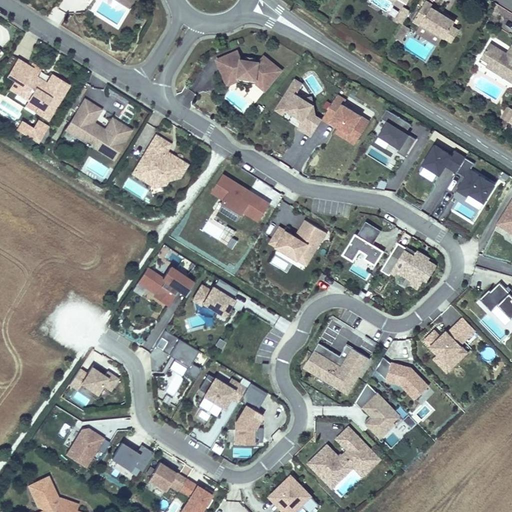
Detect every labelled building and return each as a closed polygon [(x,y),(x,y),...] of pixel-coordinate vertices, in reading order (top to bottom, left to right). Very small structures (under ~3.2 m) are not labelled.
[(443,34),(450,23),(453,18),(430,4),(431,1),(428,0),(422,0),(411,17),(419,23),(420,20),(443,34)] [(392,16),(400,20),(408,7),(400,2),(392,16)] [(398,38),(407,24),(400,20),(391,34),(398,38)] [(457,28),(450,23),(443,34),(450,38),(457,28)] [(511,50),(510,53),(504,50),(488,39),(480,52),(495,61),(492,66),(511,78),(511,50)] [(267,82),(277,68),(258,55),(253,61),(237,57),(233,48),(212,57),(217,71),(223,68),(227,77),(234,75),(252,79),(258,83),(262,78),(267,82)] [(477,57),(492,66),(495,61),(480,52),(477,57)] [(46,119),(67,86),(50,76),(44,86),(33,79),(36,73),(15,60),(6,76),(12,81),(15,77),(22,81),(14,93),(26,100),(36,107),(33,112),(46,119)] [(227,77),(223,68),(217,71),(222,83),(233,78),(251,82),(262,89),(264,87),(258,83),(252,79),(234,75),(227,77)] [(14,93),(22,81),(15,77),(12,81),(7,88),(14,93)] [(264,87),(267,82),(262,78),(258,83),(264,87)] [(317,115),(313,96),(305,98),(298,93),(304,84),(295,78),(275,110),(284,116),(287,111),(303,121),(298,129),(312,137),(323,120),(323,119),(317,115)] [(356,145),(371,121),(364,116),(345,104),(348,100),(339,94),(323,119),(323,120),(336,128),(337,126),(339,128),(336,133),(356,145)] [(33,112),(36,107),(26,100),(21,108),(31,114),(33,112)] [(113,156),(129,129),(110,117),(102,130),(91,123),(99,110),(82,100),(66,127),(75,132),(74,134),(93,146),(94,144),(113,156)] [(511,106),(505,103),(497,115),(511,124),(511,106)] [(405,133),(411,124),(386,109),(378,123),(383,126),(377,135),(399,149),(397,152),(405,157),(416,139),(405,133)] [(37,141),(47,124),(37,118),(32,127),(20,120),(15,128),(37,141)] [(185,161),(169,151),(167,155),(162,152),(164,148),(169,141),(154,131),(132,165),(136,168),(142,167),(147,170),(150,183),(163,180),(162,177),(177,174),(185,161)] [(454,169),(463,155),(452,148),(449,152),(432,142),(421,161),(438,171),(445,159),(449,161),(447,164),(454,169)] [(483,199),(493,182),(468,167),(472,160),(463,155),(454,169),(463,175),(456,187),(466,193),(468,190),(483,199)] [(150,183),(147,170),(142,167),(136,168),(132,165),(129,170),(150,183)] [(266,202),(220,175),(210,192),(222,199),(221,201),(239,212),(241,210),(256,219),(266,202)] [(442,176),(423,210),(443,221),(450,207),(438,201),(450,180),(442,176)] [(483,199),(468,190),(466,193),(464,197),(478,206),(483,199)] [(511,196),(496,220),(508,228),(509,227),(511,228),(511,196)] [(239,212),(221,201),(216,210),(234,221),(239,212)] [(309,256),(324,230),(302,218),(295,231),(297,232),(295,236),(277,225),(268,242),(296,258),(300,251),(309,256)] [(382,249),(368,242),(376,228),(363,220),(355,234),(353,233),(344,250),(354,256),(359,249),(366,253),(364,257),(374,263),(382,249)] [(241,237),(228,228),(220,239),(233,248),(241,237)] [(397,257),(403,247),(413,253),(414,251),(397,240),(389,253),(397,257)] [(435,263),(427,258),(428,256),(416,248),(414,251),(413,253),(403,247),(397,257),(389,253),(380,268),(389,273),(391,269),(397,273),(401,272),(410,277),(411,282),(417,286),(423,276),(426,278),(435,263)] [(354,256),(344,250),(342,253),(352,259),(354,256)] [(305,263),(309,256),(300,251),(296,258),(305,263)] [(185,295),(192,283),(168,269),(161,280),(146,270),(136,284),(154,295),(153,298),(166,306),(175,290),(185,295)] [(228,307),(233,299),(231,298),(237,290),(217,278),(212,287),(211,286),(209,290),(200,285),(191,300),(200,305),(202,303),(215,311),(212,316),(223,323),(232,309),(228,307)] [(511,286),(509,289),(499,279),(490,288),(489,286),(479,296),(491,308),(497,301),(511,315),(511,314),(511,286)] [(203,314),(190,318),(194,328),(206,323),(203,314)] [(448,362),(464,347),(462,345),(477,330),(463,316),(452,328),(455,330),(451,334),(448,331),(447,330),(441,336),(435,330),(425,339),(439,353),(448,362)] [(197,350),(164,330),(160,337),(167,341),(161,350),(174,358),(187,366),(186,368),(183,373),(195,380),(201,369),(190,363),(197,350)] [(161,350),(167,341),(160,337),(154,346),(161,350)] [(222,348),(225,342),(219,339),(216,345),(222,348)] [(348,391),(369,356),(347,343),(340,354),(319,342),(305,365),(348,391)] [(468,352),(464,347),(448,362),(439,353),(434,358),(447,372),(468,352)] [(187,366),(174,358),(172,360),(186,368),(187,366)] [(429,384),(411,366),(391,360),(386,378),(401,382),(416,397),(429,384)] [(117,379),(106,372),(103,376),(91,368),(86,375),(79,369),(68,385),(76,390),(80,384),(96,395),(102,386),(110,391),(117,379)] [(173,384),(178,374),(171,371),(166,381),(173,384)] [(238,401),(246,388),(231,379),(227,385),(214,378),(205,393),(212,397),(211,399),(224,407),(230,396),(238,401)] [(400,414),(367,381),(355,401),(362,408),(364,406),(373,416),(367,422),(381,436),(396,422),(393,420),(400,414)] [(255,443),(255,427),(263,414),(246,404),(235,421),(235,429),(235,441),(235,443),(255,443)] [(207,424),(212,415),(198,408),(194,416),(207,424)] [(418,421),(409,412),(403,418),(412,427),(418,421)] [(360,470),(371,458),(367,455),(373,449),(349,425),(337,437),(348,448),(341,456),(328,443),(310,462),(334,486),(355,465),(360,470)] [(86,468),(103,439),(87,429),(81,431),(66,456),(86,468)] [(142,471),(154,453),(142,445),(137,452),(122,443),(112,459),(131,471),(134,466),(142,471)] [(364,474),(381,457),(373,449),(367,455),(371,458),(360,470),(364,474)] [(167,491),(178,473),(161,462),(149,480),(167,491)] [(44,509),(38,511),(83,511),(77,510),(78,503),(58,496),(47,475),(25,484),(32,500),(40,502),(46,500),(47,503),(44,509)] [(320,503),(293,475),(272,495),(283,507),(300,507),(304,502),(312,511),(320,503)] [(211,497),(214,491),(206,486),(204,489),(187,479),(180,490),(191,496),(181,511),(201,511),(206,505),(209,507),(213,499),(211,497)] [(35,506),(44,509),(47,503),(46,500),(40,502),(32,500),(35,506)] [(89,511),(91,507),(78,503),(77,510),(83,511),(89,511)]
